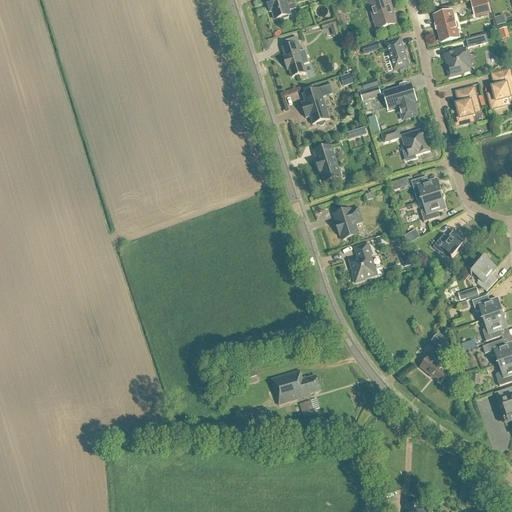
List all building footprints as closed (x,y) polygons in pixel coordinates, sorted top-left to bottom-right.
[(289,17),(291,16),(289,12),(296,10),(293,1),(287,3),(285,0),(268,0),(269,0),(266,1),(270,14),(272,13),(275,21),(282,19),(284,21),(289,19),(289,17)] [(389,0),(379,0),(370,3),(375,17),(372,18),(376,32),(398,25),(389,0)] [(479,0),(470,2),(475,19),(491,15),(487,0),(479,0)] [(337,19),(344,16),(347,15),(345,6),(333,9),(336,19),(337,19)] [(442,44),(459,39),(452,13),(435,17),(442,44)] [(337,19),(339,28),(347,26),(344,16),(337,19)] [(495,19),(497,28),(506,25),(504,17),(495,19)] [(321,26),(323,32),(337,28),(335,22),(321,26)] [(499,31),(502,41),(510,39),(507,29),(499,31)] [(466,42),(468,50),(488,45),(486,37),(466,42)] [(286,43),(287,49),(283,50),(285,58),(284,59),(288,72),(290,72),(292,79),(306,74),(304,67),(309,65),(305,52),(302,53),(297,39),(286,43)] [(409,68),(400,40),(387,44),(389,51),(387,52),(392,66),(394,65),(396,72),(409,68)] [(465,75),(473,73),(471,65),(470,65),(466,51),(446,57),(449,69),(448,69),(450,79),(463,75),(463,73),(465,73),(465,75)] [(493,77),(494,83),(496,89),(493,89),(494,95),(489,97),(492,110),(504,107),(503,102),(510,100),(510,97),(511,96),(511,81),(510,73),(493,77)] [(350,75),(341,79),(344,89),(354,85),(350,75)] [(362,86),(362,87),(358,89),(359,93),(363,92),(364,92),(379,87),(377,81),(362,86)] [(317,125),(319,127),(320,128),(322,128),(324,126),(325,125),(325,123),(330,121),(323,99),(333,96),(330,87),(303,96),(305,104),(302,105),(306,120),(310,119),(313,126),(317,125)] [(403,121),(408,120),(417,117),(414,104),(416,103),(411,87),(385,95),(390,111),(399,108),(403,121)] [(381,97),(379,90),(361,95),(363,102),(381,97)] [(457,94),(459,100),(460,106),(457,107),(459,112),(453,114),(456,128),(468,125),(467,119),(475,117),(474,114),(480,113),(474,90),(457,94)] [(376,117),(369,120),(373,136),(381,134),(376,117)] [(365,130),(348,136),(350,142),(367,136),(365,130)] [(381,136),(384,145),(401,140),(398,130),(381,136)] [(429,153),(423,132),(402,138),(406,152),(404,153),(407,163),(416,160),(415,157),(429,153)] [(331,148),(315,153),(319,166),(318,166),(320,175),(322,174),(325,184),(341,179),(331,148)] [(427,178),(411,183),(418,204),(443,195),(442,192),(439,189),(436,180),(435,181),(436,182),(429,184),(427,178)] [(408,181),(399,184),(402,190),(410,187),(408,181)] [(443,195),(418,204),(423,202),(425,210),(421,214),(424,224),(440,219),(438,213),(445,211),(445,212),(446,212),(443,203),(444,199),(443,195)] [(351,213),(350,211),(335,216),(337,224),(336,224),(340,237),(342,236),(343,242),(359,237),(357,230),(356,230),(355,225),(362,223),(358,210),(351,213)] [(408,242),(420,237),(417,229),(405,235),(408,242)] [(467,243),(467,242),(465,244),(453,234),(452,234),(454,235),(449,241),(444,236),(433,249),(442,256),(447,254),(453,259),(451,260),(452,261),(457,255),(459,255),(460,254),(462,252),(462,251),(462,249),(467,243)] [(370,257),(373,257),(369,245),(356,249),(359,260),(350,263),(354,275),(353,276),(356,285),(365,282),(365,281),(377,277),(370,257)] [(402,260),(405,269),(411,267),(408,258),(402,260)] [(476,271),(471,277),(472,277),(473,275),(479,280),(477,286),(487,293),(496,284),(498,281),(492,276),(496,271),(497,272),(498,272),(485,261),(487,259),(486,259),(481,265),(479,265),(478,266),(477,267),(476,269),(476,271)] [(440,276),(436,282),(445,287),(450,279),(440,276)] [(479,297),(477,289),(458,295),(461,302),(479,297)] [(500,308),(497,299),(496,299),(497,301),(490,303),(488,297),(472,302),(476,313),(482,313),(484,321),(505,314),(503,312),(502,310),(500,308)] [(460,306),(462,313),(469,310),(466,303),(460,306)] [(505,314),(484,321),(487,329),(483,333),(486,343),(502,338),(503,340),(510,337),(505,322),(505,319),(505,317),(505,314)] [(431,344),(443,353),(451,344),(439,334),(431,344)] [(503,341),(487,347),(483,348),(485,355),(490,354),(491,357),(497,358),(499,365),(511,361),(511,344),(510,337),(503,340),(503,341)] [(464,349),(476,347),(475,341),(463,343),(464,349)] [(450,374),(430,357),(420,370),(433,380),(434,379),(441,384),(450,374)] [(511,361),(499,365),(502,372),(496,377),(499,388),(511,383),(511,361)] [(248,381),(249,386),(259,384),(257,378),(258,378),(255,366),(241,369),(244,382),(248,381)] [(320,393),(315,378),(303,382),(300,372),(271,381),(279,407),(311,397),(310,396),(320,393)] [(471,385),(479,386),(480,377),(472,376),(471,385)] [(511,389),(495,395),(505,425),(511,423),(511,389)] [(303,415),(304,419),(318,415),(317,411),(314,412),(311,402),(300,406),(303,415)] [(242,415),(244,425),(268,419),(265,409),(242,415)] [(424,511),(422,503),(405,507),(406,511),(424,511)]
